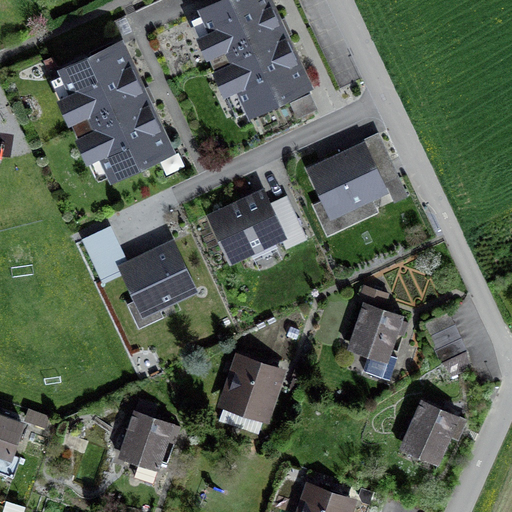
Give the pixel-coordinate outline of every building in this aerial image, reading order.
[(263,0),(228,0),(191,19),(216,70),(225,66),(248,113),(305,85),(263,0)] [(123,46),(58,75),(110,189),(175,159),(123,46)] [(310,95),(292,104),(298,117),(316,109),(310,95)] [(367,146),(310,172),(333,223),(390,197),(367,146)] [(265,194),(209,219),(232,270),(288,245),(265,194)] [(175,246),(118,271),(142,324),(199,298),(175,246)] [(405,321),(363,308),(348,359),(390,371),(405,321)] [(429,335),(455,324),(449,310),(423,322),(429,335)] [(436,349),(462,337),(455,324),(429,335),(436,349)] [(462,337),(436,349),(448,375),(473,363),(462,337)] [(286,376),(234,359),(218,409),(271,425),(286,376)] [(460,421),(420,404),(400,453),(440,469),(460,421)] [(177,427),(135,414),(120,460),(163,474),(177,427)] [(25,424),(0,415),(0,457),(12,462),(25,424)] [(354,511),(358,502),(308,486),(299,511),(354,511)]
